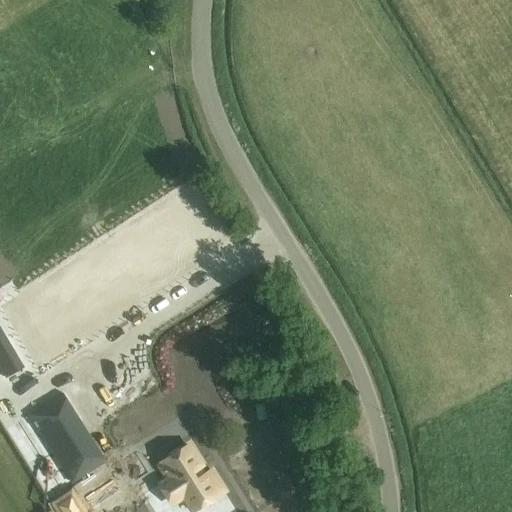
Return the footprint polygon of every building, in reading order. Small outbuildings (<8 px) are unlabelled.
[(0,362),(8,376),(23,365),(0,329),(0,362)] [(0,399),(0,418),(1,420),(42,396),(33,380),(0,399)] [(154,433),(184,414),(171,393),(169,394),(166,390),(138,407),(154,433)] [(73,484),(107,461),(62,393),(28,415),(73,484)] [(193,505),(224,486),(210,465),(207,467),(189,440),(159,459),(168,473),(161,478),(173,497),(184,490),(193,505)]
